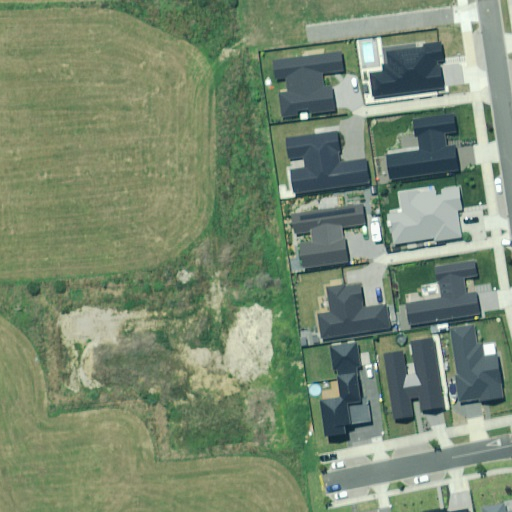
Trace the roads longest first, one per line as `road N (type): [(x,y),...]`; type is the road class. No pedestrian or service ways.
road 1 (residential): [(511,445),(318,486)]
road 2 (residential): [(511,163),(489,0)]
